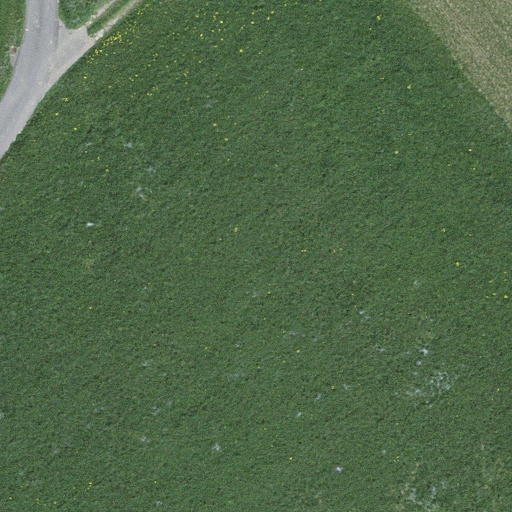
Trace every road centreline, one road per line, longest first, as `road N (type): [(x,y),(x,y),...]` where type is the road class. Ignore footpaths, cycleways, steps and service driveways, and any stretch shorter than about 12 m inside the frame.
road 1 (unclassified): [(0,131),(33,83),(38,0)]
road 2 (track): [(121,0),(33,83)]
